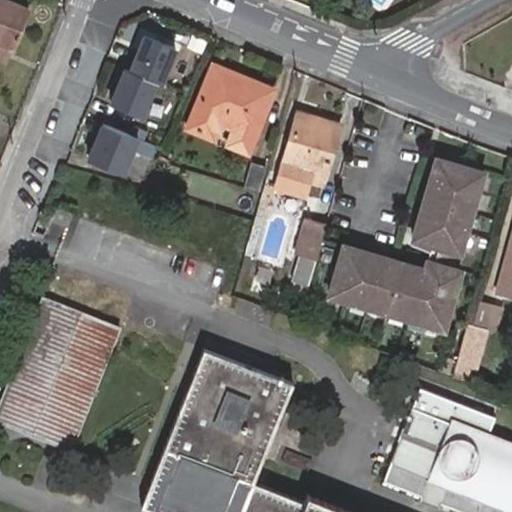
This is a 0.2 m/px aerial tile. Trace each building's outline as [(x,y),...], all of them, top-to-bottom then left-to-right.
[(14,44),(30,5),(17,0),(0,0),(0,55),(5,58),(11,43),(14,44)] [(146,33),(131,68),(157,79),(162,81),(176,46),(146,33)] [(204,115),(218,121),(234,128),(227,146),(249,155),(273,96),(230,79),(234,71),(213,63),(185,131),(195,135),(204,115)] [(131,68),(126,66),(111,100),(142,113),(157,79),(131,68)] [(230,79),(273,96),(276,88),(234,71),(230,79)] [(210,141),(218,121),(204,115),(195,135),(210,141)] [(296,115),(283,159),(311,168),(308,178),(323,183),(339,127),(296,115)] [(138,136),(103,121),(88,156),(123,170),(138,136)] [(135,154),(148,161),(157,145),(144,138),(135,154)] [(484,171),(436,158),(413,239),(439,247),(430,277),(421,275),(423,268),(344,246),(329,297),(408,319),(411,311),(447,322),(462,270),(453,268),(458,252),(460,253),(484,171)] [(311,168),(283,159),(281,172),(308,178),(311,168)] [(246,178),(262,182),(265,169),(250,164),(246,178)] [(243,186),(260,191),(262,182),(246,178),(243,186)] [(294,280),(309,285),(326,224),(305,218),(296,251),(301,252),(294,280)] [(511,240),(499,289),(511,292),(511,240)] [(0,399),(0,421),(72,449),(120,326),(41,295),(0,399)] [(476,323),(487,325),(492,302),(480,300),(476,323)] [(467,323),(452,375),(472,380),(486,328),(467,323)] [(333,511),(307,502),(306,505),(256,486),(294,388),(204,354),(144,509),(152,511),(333,511)] [(421,390),(385,481),(422,496),(420,501),(440,509),(442,504),(462,511),(511,511),(511,443),(489,434),(495,419),(421,390)]
